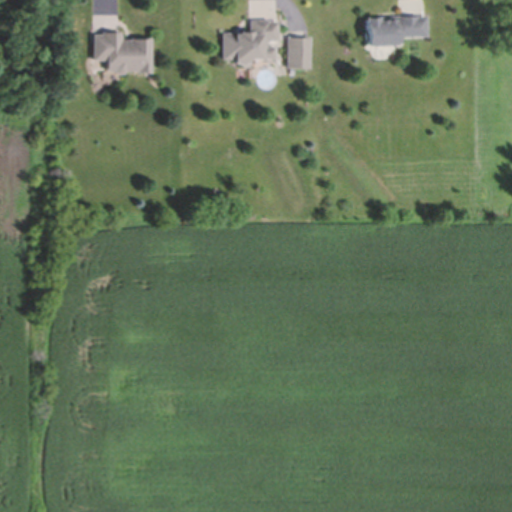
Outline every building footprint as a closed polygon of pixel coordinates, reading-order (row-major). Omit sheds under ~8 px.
[(272,16),(272,1),(248,1),(248,16),(272,16)] [(367,49),(366,25),(364,25),(364,20),(367,20),(367,21),(375,21),(375,20),(376,20),(376,18),(399,17),(399,16),(418,16),(418,17),(426,17),(427,37),(401,38),(401,44),(396,44),(396,48),(367,49)] [(248,21),(268,21),(268,23),(276,23),(277,42),(266,42),(266,48),(274,48),(274,60),(262,60),(262,63),(249,63),(249,67),(243,67),(239,67),(239,66),(233,66),(233,61),(221,61),(221,34),(235,34),(235,38),(238,38),(238,35),(241,35),(241,36),(249,36),(248,21)] [(93,62),(93,36),(102,36),(102,34),(121,34),(121,42),(130,42),(130,41),(139,41),(139,40),(150,40),(150,75),(137,75),(137,73),(126,73),(123,76),(117,76),(114,73),(106,73),(106,62),(93,62)] [(285,70),(286,39),(309,39),(308,70),(285,70)]
